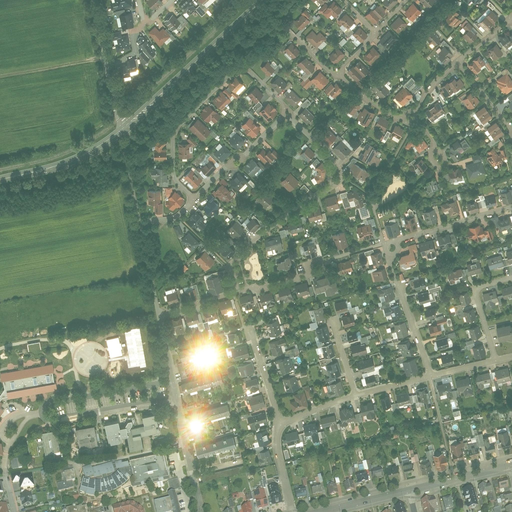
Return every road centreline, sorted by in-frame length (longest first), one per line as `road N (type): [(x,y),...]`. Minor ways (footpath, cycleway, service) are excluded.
road 1 (residential): [(174,399),(51,421),(39,412),(47,402),(170,381)]
road 2 (residential): [(236,291),(227,263),(342,177),(286,113)]
road 3 (residential): [(286,113),(250,71),(232,69),(172,133),(173,173),(194,199)]
road 4 (secondary): [(263,0),(120,130)]
road 5 (residential): [(96,0),(120,130)]
road 6 (secondary): [(120,130),(72,161),(0,180)]
road 7 (residential): [(511,207),(392,247)]
